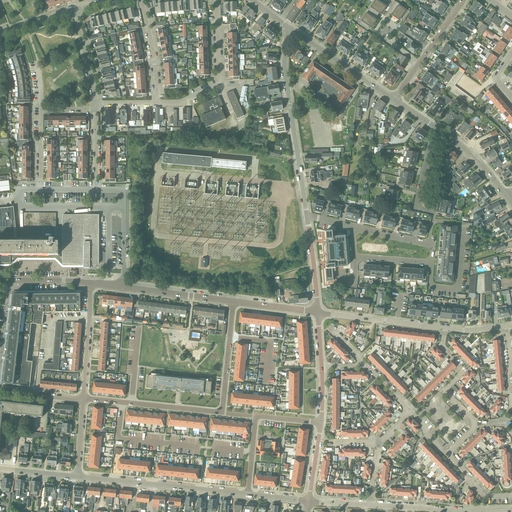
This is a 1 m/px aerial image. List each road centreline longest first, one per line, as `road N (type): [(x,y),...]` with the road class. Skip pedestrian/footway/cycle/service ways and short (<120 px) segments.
road 1 (residential): [(307,502),(77,477)]
road 2 (residential): [(306,216),(284,73),(288,28)]
road 3 (residential): [(156,102),(180,102),(218,85),(215,0)]
road 4 (unclassified): [(89,283),(233,301)]
road 5 (residential): [(371,505),(511,510)]
road 6 (residential): [(222,413),(83,399)]
road 7 (residential): [(394,100),(288,28)]
road 8 (residential): [(427,244),(431,263),(354,256),(352,226)]
road 9 (unclassified): [(317,312),(442,328)]
road 10 (residential): [(477,423),(444,391),(463,368),(441,344),(442,328)]
road 11 (residential): [(437,129),(416,208),(433,212),(438,191)]
